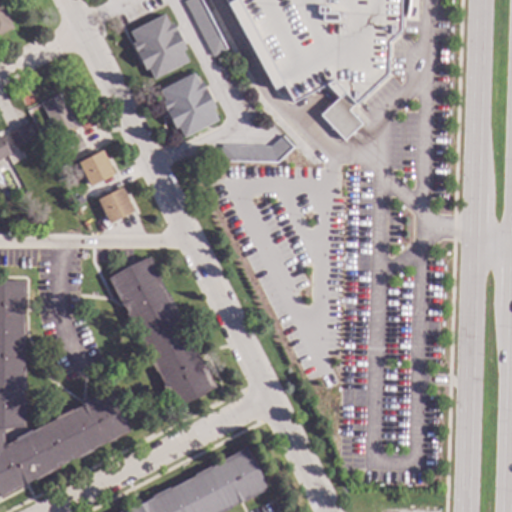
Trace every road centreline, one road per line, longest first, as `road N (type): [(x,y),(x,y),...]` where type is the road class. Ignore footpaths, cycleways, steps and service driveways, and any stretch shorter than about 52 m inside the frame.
road 1 (residential): [(62,0),(323,511)]
road 2 (primary): [(472,234),(463,511)]
road 3 (primary): [(503,511),(511,251)]
road 4 (residential): [(265,407),(55,511)]
road 5 (primary): [(479,0),(472,234)]
